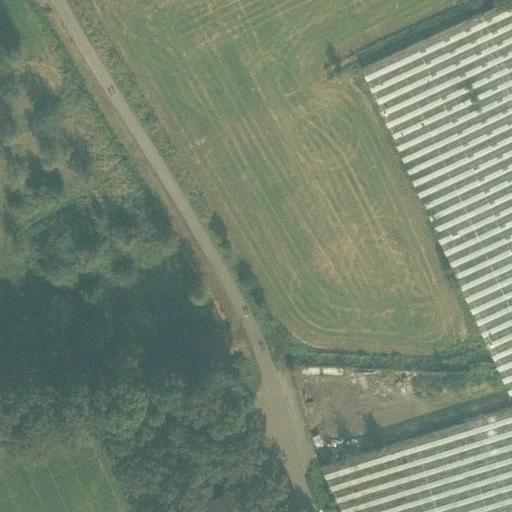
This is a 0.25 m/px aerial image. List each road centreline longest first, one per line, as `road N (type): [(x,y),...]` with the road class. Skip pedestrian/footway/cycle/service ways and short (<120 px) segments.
road 1 (unclassified): [(310,511),(275,436),(266,356),(58,0)]
road 2 (track): [(266,356),(242,339),(0,357)]
